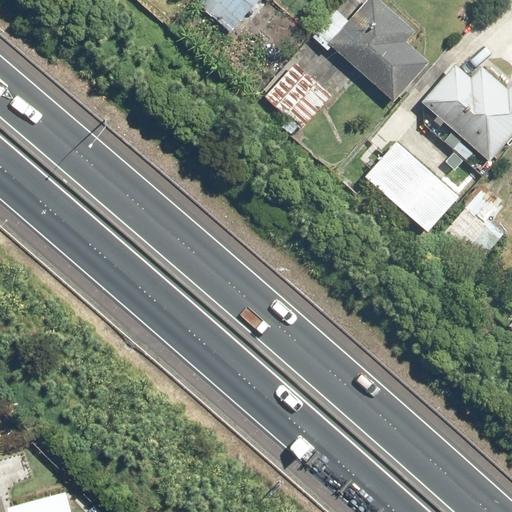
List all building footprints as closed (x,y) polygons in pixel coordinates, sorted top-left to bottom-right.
[(229,31),(254,0),(203,0),(199,6),(229,31)] [(426,63),(374,2),(328,41),(380,101),(426,63)] [(511,72),(478,43),(427,102),(489,156),(511,128),(511,72)] [(269,99),(300,128),(331,95),(300,66),(269,99)] [(397,141),(365,180),(423,228),(456,189),(397,141)] [(471,270),(511,225),(511,224),(482,197),(440,242),(471,270)] [(11,509),(11,511),(66,511),(61,494),(11,509)]
